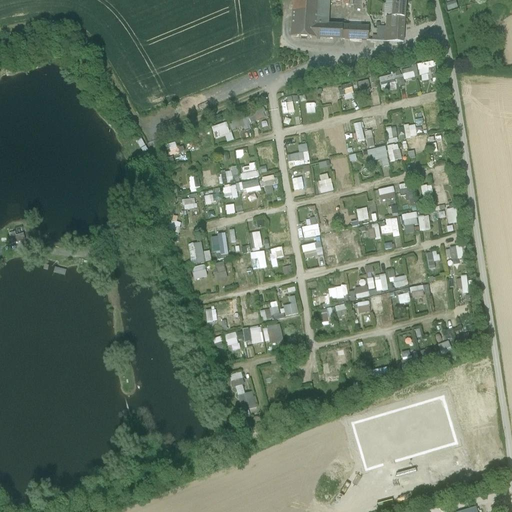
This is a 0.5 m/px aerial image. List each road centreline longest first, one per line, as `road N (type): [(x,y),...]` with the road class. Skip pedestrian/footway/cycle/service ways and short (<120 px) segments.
road 1 (unclassified): [(436,0),(511,464)]
road 2 (track): [(156,129),(132,113),(79,33),(51,23),(0,33)]
